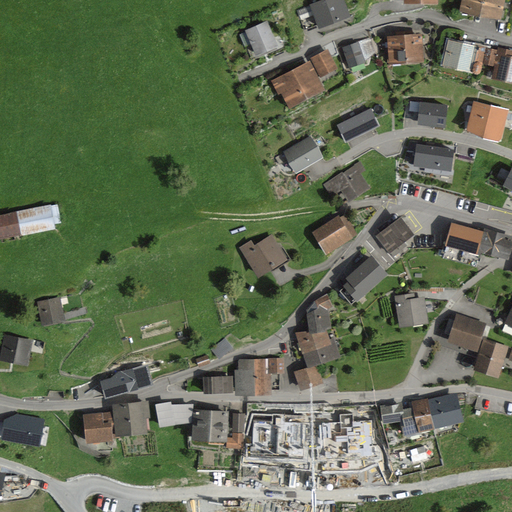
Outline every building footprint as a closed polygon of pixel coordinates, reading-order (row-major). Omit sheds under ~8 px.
[(345,0),(322,0),(310,5),(311,6),(297,11),(305,30),(318,25),(320,30),(352,17),(345,0)] [(505,0),(462,0),(460,12),(502,21),(505,0)] [(267,21),(245,30),(257,57),(269,52),(271,57),(287,51),(280,35),(274,37),(267,21)] [(396,36),(387,36),(390,65),(425,62),(422,34),(413,34),(413,31),(396,32),(396,36)] [(372,38),(338,50),(342,61),(347,59),(350,68),(367,62),(365,55),(376,52),(372,38)] [(483,63),(486,49),(449,40),(443,66),(474,73),(476,74),(478,74),(481,73),(482,71),(483,68),(484,65),(483,63)] [(328,49),(310,59),(321,78),(338,68),(328,49)] [(499,51),(486,49),(483,63),(484,65),(483,68),(495,71),(493,80),(511,83),(511,51),(499,49),(499,51)] [(310,61),(271,81),(279,95),(282,93),(290,109),(325,90),(310,61)] [(449,106),(407,101),(405,118),(419,119),(419,125),(446,128),(449,106)] [(510,110),(474,101),(467,130),(485,138),(485,139),(500,142),(504,138),(510,110)] [(381,126),(372,107),(337,125),(346,143),(381,126)] [(311,136),(284,152),(297,174),(324,158),(311,136)] [(455,149),(409,144),(407,151),(416,152),(414,166),(453,171),(455,149)] [(342,172),(323,185),(332,197),(336,195),(342,204),(347,200),(349,203),(371,188),(362,174),(366,171),(360,161),(354,165),(355,166),(343,174),(342,172)] [(51,205),(16,211),(21,235),(21,236),(56,230),(55,225),(61,224),(58,204),(51,206),(51,205)] [(16,211),(0,214),(0,239),(21,235),(16,211)] [(339,215),(312,232),(327,255),(354,238),(353,237),(358,234),(346,215),(341,218),(339,215)] [(402,217),(376,236),(391,254),(394,257),(402,251),(401,251),(408,245),(406,242),(416,235),(402,217)] [(452,223),(446,245),(447,246),(444,257),(477,266),(481,252),(510,260),(511,251),(511,235),(485,228),(484,232),(452,223)] [(239,248),(258,278),(275,268),(288,260),(281,249),(272,234),(255,245),(251,240),(239,248)] [(283,247),(281,249),(288,260),(275,268),(276,270),(291,260),(283,247)] [(349,281),(344,286),(345,287),(340,292),(352,305),(357,300),(358,301),(389,274),(372,255),(346,278),(349,281)] [(479,287),(473,304),(496,312),(502,295),(479,287)] [(327,293),(315,301),(319,311),(328,309),(334,307),(327,293)] [(395,296),(400,328),(430,323),(425,297),(415,298),(414,293),(395,296)] [(61,297),(37,302),(42,326),(65,321),(61,297)] [(308,314),(319,311),(315,301),(307,310),(308,314)] [(87,314),(85,307),(64,313),(66,320),(87,314)] [(308,314),(307,314),(310,331),(310,334),(327,331),(327,329),(333,328),(328,309),(319,311),(308,314)] [(476,357),(487,323),(457,313),(455,320),(449,318),(447,326),(445,325),(439,345),(476,357)] [(298,360),(305,358),(308,367),(318,364),(341,357),(334,338),(330,339),(327,331),(310,334),(310,331),(296,333),(301,349),(294,351),(298,360)] [(33,340),(4,335),(0,355),(0,360),(28,366),(33,340)] [(233,348),(225,338),(211,350),(219,359),(233,348)] [(484,339),(474,370),(500,378),(509,346),(484,339)] [(208,355),(196,360),(199,367),(211,363),(208,355)] [(268,359),(238,360),(239,370),(234,370),(235,396),(273,395),(272,390),(280,390),(280,375),(271,375),(271,374),(285,373),(284,358),(268,358),(268,359)] [(111,378),(101,381),(106,399),(154,385),(148,363),(118,372),(111,378)] [(308,367),(295,372),(301,391),(324,383),(318,364),(308,367)] [(233,376),(204,377),(204,393),(233,393),(233,376)] [(457,393),(428,400),(436,429),(466,421),(457,393)] [(404,421),(405,426),(402,426),(405,436),(436,429),(428,400),(428,398),(412,401),(414,407),(404,410),(402,410),(404,421)] [(145,401),(112,405),(113,411),(116,436),(120,436),(148,433),(147,418),(145,401)] [(171,402),(155,404),(160,427),(175,424),(193,422),(193,404),(172,405),(171,402)] [(402,410),(404,410),(402,402),(380,405),(384,424),(404,421),(402,410)] [(295,412),(299,446),(329,443),(325,408),(295,412)] [(194,409),(192,440),(227,442),(230,411),(194,409)] [(113,411),(83,414),(86,444),(114,441),(113,438),(120,438),(120,436),(116,436),(113,411)] [(245,413),(233,413),(232,432),(245,432),(245,413)] [(43,426),(45,419),(16,414),(4,420),(4,422),(0,421),(0,437),(1,438),(1,439),(40,446),(40,445),(46,446),(49,427),(43,426)] [(232,437),(228,437),(228,448),(244,449),(244,433),(232,433),(232,437)]
